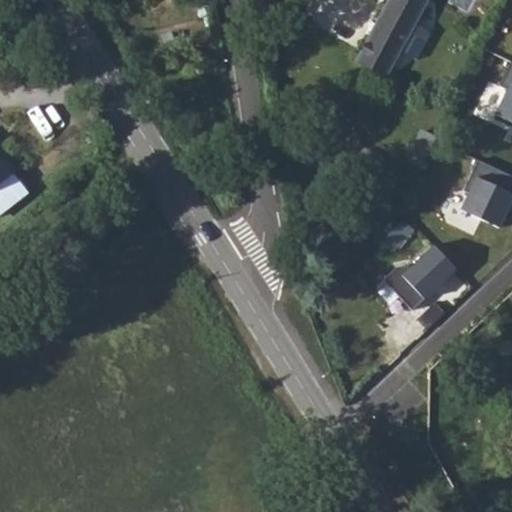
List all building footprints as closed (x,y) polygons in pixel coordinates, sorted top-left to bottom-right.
[(389,0),(374,26),(402,41),(427,0),(389,0)] [(402,41),(374,26),(351,67),(377,83),(402,41)] [(511,62),(510,62),(499,86),(506,90),(495,114),(511,122),(509,126),(511,127),(511,62)] [(318,126),(306,130),(312,145),(323,141),(318,126)] [(9,164),(0,154),(0,203),(27,179),(12,162),(9,164)] [(511,199),(511,193),(507,191),(511,180),(511,176),(477,160),(463,190),(468,193),(461,210),(499,227),(511,199)] [(402,273),(426,300),(457,272),(433,245),(402,273)]
